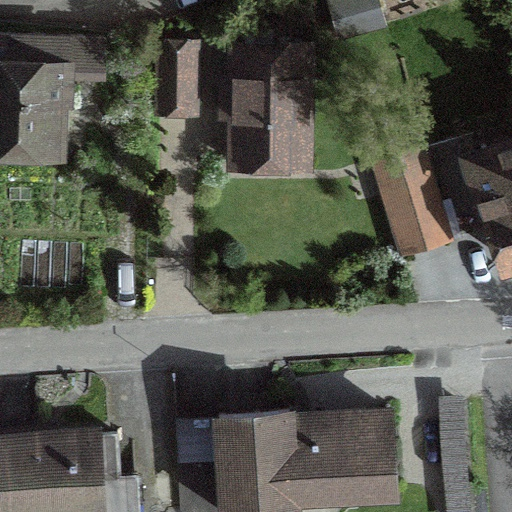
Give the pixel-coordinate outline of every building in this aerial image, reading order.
[(384,22),(377,0),(339,0),(349,32),(384,22)] [(70,67),(103,68),(103,39),(0,35),(0,145),(56,148),(57,102),(69,102),(70,67)] [(158,110),(194,110),(195,40),(159,39),(158,110)] [(305,163),(307,41),(234,40),(233,162),(305,163)] [(506,259),(511,257),(511,140),(472,153),(506,259)] [(373,157),(401,251),(449,236),(421,144),(373,157)] [(443,511),(469,511),(462,392),(436,393),(443,511)] [(393,484),(389,408),(289,414),(289,407),(174,414),(180,511),(218,511),(295,507),(294,490),(393,484)] [(5,437),(9,511),(138,511),(136,470),(118,471),(116,430),(34,435),(5,437)] [(0,511),(9,511),(5,437),(0,437),(0,511)]
